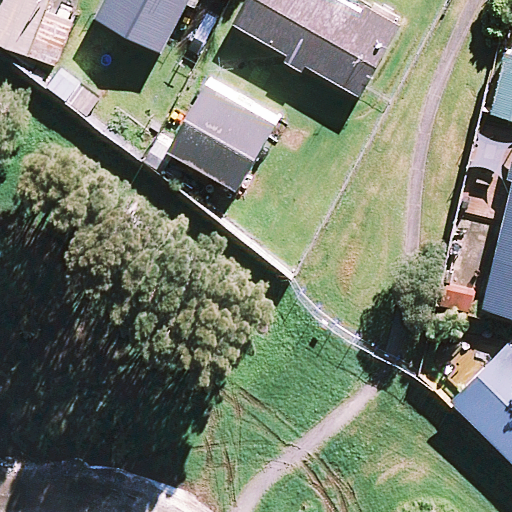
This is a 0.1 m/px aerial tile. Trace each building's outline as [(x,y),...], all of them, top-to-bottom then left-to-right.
[(62,1),(60,0),(12,0),(0,31),(0,42),(40,58),(62,1)] [(114,0),(104,19),(171,55),(200,0),(114,0)] [(346,0),(259,0),(244,26),(297,57),(293,63),(312,74),(316,68),(370,100),(411,29),(374,8),(371,14),(346,0)] [(511,113),(511,48),(507,47),(493,109),(511,113)] [(248,195),(288,127),(218,86),(178,154),(248,195)] [(511,229),(493,311),(511,315),(511,229)] [(511,351),(460,405),(511,455),(511,351)]
